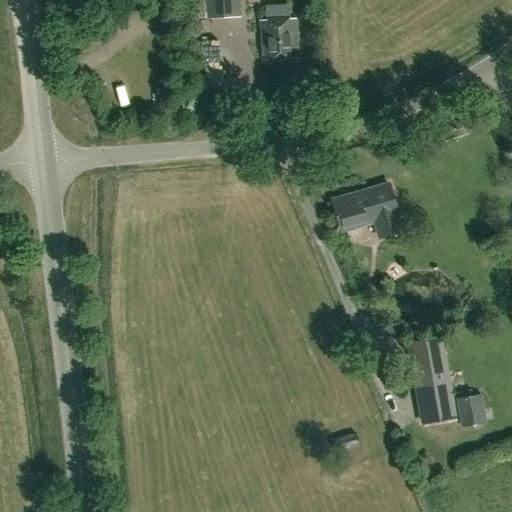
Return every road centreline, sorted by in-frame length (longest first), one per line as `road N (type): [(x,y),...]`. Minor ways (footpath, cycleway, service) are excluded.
road 1 (unclassified): [(43,161),(330,133),(439,93),(511,50)]
road 2 (unclassified): [(83,511),(43,161)]
road 3 (unclassified): [(43,161),(22,0)]
